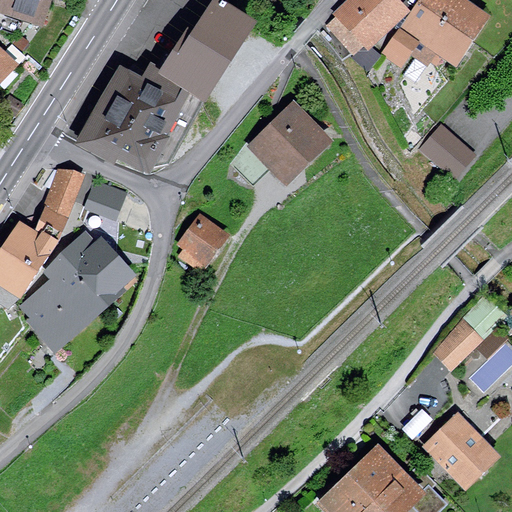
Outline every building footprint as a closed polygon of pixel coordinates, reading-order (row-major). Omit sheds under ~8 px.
[(0,0),(0,5),(37,18),(43,0),(0,0)] [(366,44),(400,15),(385,0),(351,0),(338,13),(340,15),(366,44)] [(481,17),(455,0),(420,0),(418,4),(467,38),(481,17)] [(188,36),(163,75),(204,98),(250,27),(223,9),(225,6),(222,4),(220,7),(215,4),(193,39),(188,36)] [(425,46),(450,63),(467,38),(418,4),(407,22),(417,34),(426,40),(425,46)] [(366,44),(340,15),(328,26),(353,54),(366,44)] [(4,16),(0,25),(0,28),(13,34),(18,22),(4,16)] [(399,31),(383,53),(399,64),(415,42),(399,31)] [(0,75),(10,66),(0,56),(0,75)] [(167,165),(204,98),(163,75),(153,70),(143,86),(122,74),(81,144),(103,155),(106,149),(136,166),(137,164),(147,170),(167,165)] [(273,165),(284,177),(317,145),(304,131),(308,127),(293,112),(277,127),(271,120),(259,132),(265,138),(256,147),(248,140),(230,163),(252,185),(273,165)] [(440,127),(420,149),(454,179),(474,156),(440,127)] [(48,212),(40,236),(55,245),(82,180),(62,172),(53,196),(51,196),(46,208),(48,212)] [(86,207),(114,218),(123,195),(95,184),(86,207)] [(190,250),(185,257),(200,268),(222,238),(200,222),(183,245),(190,250)] [(0,279),(23,295),(55,245),(40,236),(37,242),(21,231),(0,262),(0,279)] [(67,251),(57,260),(62,265),(68,272),(99,305),(129,277),(99,244),(96,247),(85,235),(76,244),(76,253),(67,251)] [(37,324),(54,344),(99,305),(68,272),(62,265),(50,273),(58,281),(28,307),(40,321),(37,324)] [(463,327),(437,351),(452,367),(478,342),(463,327)] [(429,448),(464,484),(493,456),(458,420),(429,448)] [(329,504),(326,507),(330,511),(393,511),(415,491),(380,455),(341,493),(332,484),(320,495),(329,504)] [(428,490),(414,504),(421,511),(434,511),(442,505),(428,490)]
